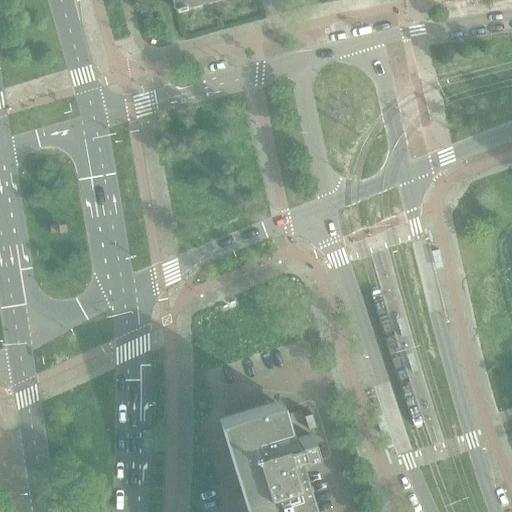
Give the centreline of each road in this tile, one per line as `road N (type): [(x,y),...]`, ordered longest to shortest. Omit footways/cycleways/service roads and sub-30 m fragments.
road 1 (residential): [(501,511),(474,442),(405,175)]
road 2 (residential): [(329,206),(333,247),(435,511)]
road 3 (residential): [(120,292),(329,206)]
road 4 (secondary): [(125,511),(120,292)]
road 5 (residential): [(296,62),(96,121)]
road 6 (secondary): [(120,292),(96,121)]
road 7 (secondary): [(18,348),(44,511)]
road 8 (residential): [(296,62),(329,206)]
road 9 (residential): [(405,175),(376,40)]
road 10 (residential): [(511,16),(376,40)]
road 11 (secondary): [(0,214),(18,348)]
road 12 (secondary): [(96,121),(62,0)]
